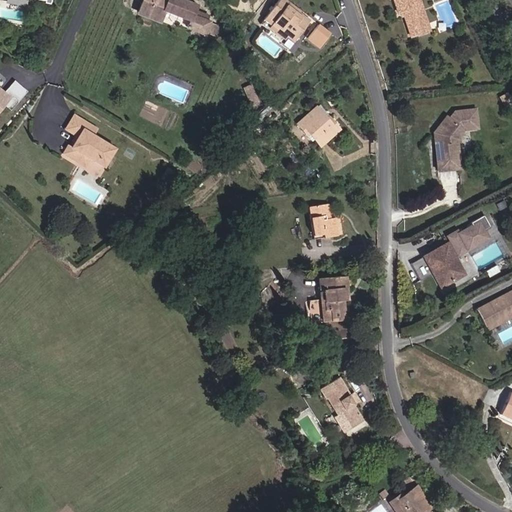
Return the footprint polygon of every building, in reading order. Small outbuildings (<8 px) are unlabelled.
[(189,24),(190,20),(193,9),(194,4),(183,0),(182,0),(129,0),(127,10),(149,17),(153,7),(172,13),(171,18),(189,24)] [(400,9),(407,28),(425,22),(420,4),(414,6),(412,0),(392,0),(395,10),(400,9)] [(280,3),(268,20),(289,35),(288,36),(296,43),(311,23),(299,13),(297,16),(280,3)] [(193,9),(190,20),(199,23),(202,11),(193,9)] [(320,48),(332,31),(319,22),(307,38),(320,48)] [(428,29),(425,22),(407,28),(410,35),(428,29)] [(27,85),(14,75),(7,83),(10,85),(9,86),(13,90),(14,89),(18,92),(20,93),(27,85)] [(0,103),(7,95),(12,99),(18,92),(14,89),(13,90),(9,86),(10,85),(7,83),(6,85),(0,79),(0,103)] [(296,121),(302,129),(305,126),(309,131),(320,143),(339,126),(332,118),(329,120),(325,116),(315,104),(296,121)] [(446,118),(442,116),(430,132),(433,172),(456,170),(454,145),(456,144),(456,136),(461,130),(474,129),(472,110),(451,111),(446,118)] [(69,111),(60,127),(68,132),(65,137),(69,140),(82,119),(69,111)] [(110,146),(88,133),(93,126),(82,119),(69,140),(67,144),(63,142),(57,151),(71,159),(76,151),(85,156),(99,165),(110,146)] [(76,151),(71,159),(80,165),(85,156),(76,151)] [(163,180),(169,170),(159,164),(153,174),(163,180)] [(318,232),(318,237),(330,236),(328,218),(321,218),(321,216),(324,216),(323,204),(306,205),(308,232),(318,232)] [(462,279),(454,265),(457,263),(456,261),(484,244),(481,238),(486,235),(479,223),(466,231),(467,234),(457,240),(456,237),(445,243),(448,248),(445,250),(444,248),(408,269),(417,286),(430,279),(437,275),(445,289),(462,279)] [(493,277),(489,271),(478,277),(482,283),(493,277)] [(445,289),(437,275),(430,279),(438,292),(445,289)] [(339,291),(342,290),(341,276),(313,279),(316,324),(338,323),(337,301),(339,300),(339,291)] [(511,291),(470,313),(479,331),(497,321),(498,324),(511,316),(511,291)] [(333,419),(341,434),(356,427),(347,411),(348,410),(343,400),(344,400),(335,380),(313,390),(317,399),(320,397),(331,420),(333,419)] [(511,394),(510,394),(499,416),(511,422),(511,394)] [(333,419),(331,420),(326,423),(334,438),(341,434),(333,419)] [(425,507),(428,510),(434,505),(416,485),(403,496),(399,499),(397,497),(390,504),(397,511),(419,511),(420,511),(425,507)]
